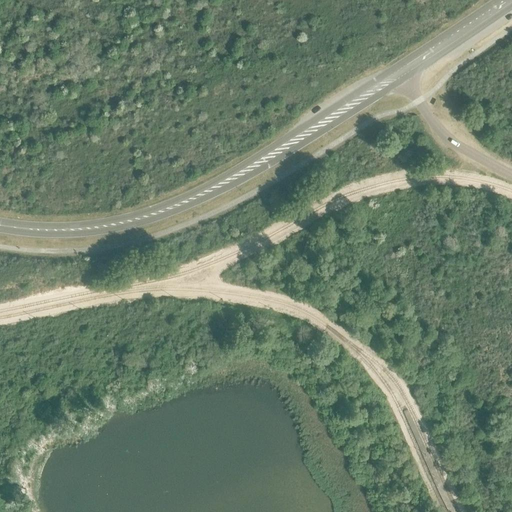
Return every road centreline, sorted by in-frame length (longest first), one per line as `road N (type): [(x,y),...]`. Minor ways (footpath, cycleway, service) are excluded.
road 1 (tertiary): [(399,74),(228,181),(155,213),(75,229),(0,225)]
road 2 (tertiary): [(399,74),(506,0)]
